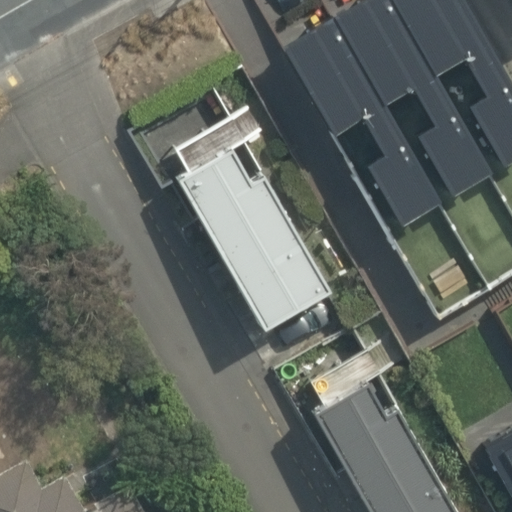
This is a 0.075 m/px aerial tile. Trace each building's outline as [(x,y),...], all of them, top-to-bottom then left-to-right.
[(511,76),(468,0),(357,0),(284,42),(444,320),(511,280),(511,76)] [(249,124),(178,166),(281,337),(352,294),(249,124)] [(460,511),(366,349),(308,383),(381,511),(460,511)] [(511,429),(485,444),(511,495),(511,429)] [(80,511),(47,450),(0,474),(0,511),(117,511),(115,507),(104,511),(80,511)]
